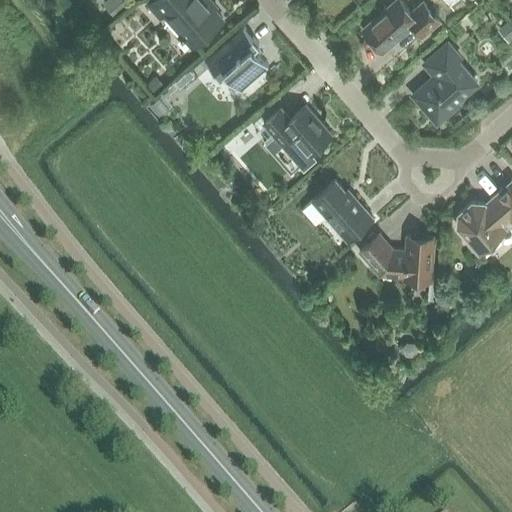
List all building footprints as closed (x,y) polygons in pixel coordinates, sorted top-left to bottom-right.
[(125,0),(107,0),(104,3),(114,15),(128,2),(125,0)] [(153,0),(148,5),(159,18),(165,13),(193,46),(224,19),(206,0),(153,0)] [(424,1),(412,11),(401,0),(395,0),(363,28),(382,51),(413,25),(422,35),(440,20),(424,1)] [(511,23),(509,21),(499,30),(510,42),(511,39),(511,23)] [(227,72),(241,88),(269,64),(255,47),(260,43),(244,26),(205,60),(220,77),(227,72)] [(448,42),(447,43),(425,62),(436,74),(414,93),(426,108),(429,105),(441,119),(458,104),(455,101),(477,82),(457,58),(460,56),(448,42)] [(153,78),(146,84),(155,93),(161,87),(153,78)] [(160,97),(151,104),(161,116),(170,108),(160,97)] [(281,107),(264,122),(305,169),(317,159),(311,152),(332,134),(306,103),(290,117),(281,107)] [(248,125),(230,141),(237,150),(256,134),(248,125)] [(511,178),(485,202),(472,201),(458,213),(457,226),(468,239),(468,243),(473,249),(477,249),(479,251),(511,222),(511,178)] [(313,199),(348,239),(373,217),(354,195),(352,197),(335,179),(313,199)] [(381,274),(404,276),(404,278),(432,280),(435,236),(407,234),(406,249),(394,248),(380,233),(360,250),(381,274)] [(407,342),(403,346),(403,352),(407,356),(414,356),(417,352),(417,346),(414,342),(407,342)]
